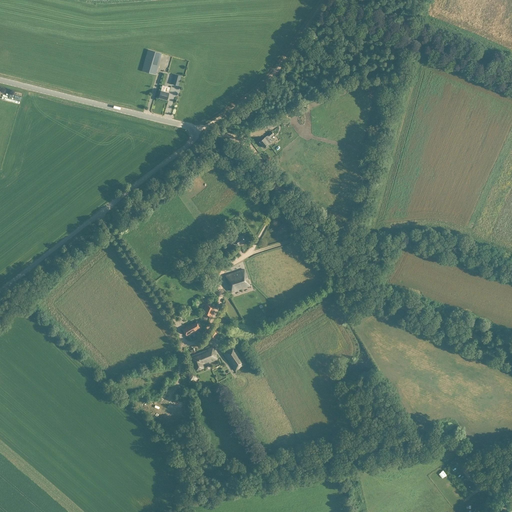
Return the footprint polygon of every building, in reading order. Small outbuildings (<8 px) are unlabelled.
[(161,53),(148,49),(142,70),(155,74),(161,53)] [(173,83),(172,84),(178,86),(181,76),(179,75),(175,74),(173,83)] [(162,85),(159,97),(167,99),(169,92),(164,91),(166,86),(162,85)] [(269,128),(279,124),(277,120),(282,117),(281,115),(278,116),(278,115),(275,117),(275,118),(266,122),(269,128)] [(265,148),(268,145),(271,143),(266,136),(260,142),(265,148)] [(234,238),(235,241),(238,245),(245,241),(236,227),(233,229),(236,233),(235,233),(237,236),(234,238)] [(225,234),(216,240),(222,249),(226,246),(224,243),(229,239),(225,234)] [(231,292),(249,286),(244,269),(225,275),(231,292)] [(214,306),(206,303),(201,314),(209,318),(214,306)] [(199,327),(196,321),(183,329),(186,335),(196,329),(199,327)] [(213,339),(218,331),(213,328),(208,336),(213,339)] [(226,350),(222,353),(235,371),(246,363),(244,360),(245,359),(244,356),(243,356),(235,345),(234,345),(233,344),(232,346),(226,350)] [(196,370),(201,368),(203,367),(202,364),(217,358),(212,347),(191,356),(196,370)] [(162,405),(174,391),(168,385),(156,400),(162,405)]
